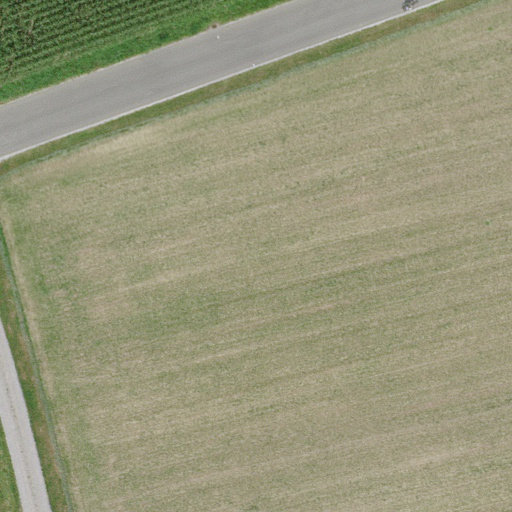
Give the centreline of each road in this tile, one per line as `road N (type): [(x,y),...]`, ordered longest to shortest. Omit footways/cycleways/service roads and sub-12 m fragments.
road 1 (unclassified): [(409,0),(0,145)]
road 2 (track): [(0,366),(38,511)]
